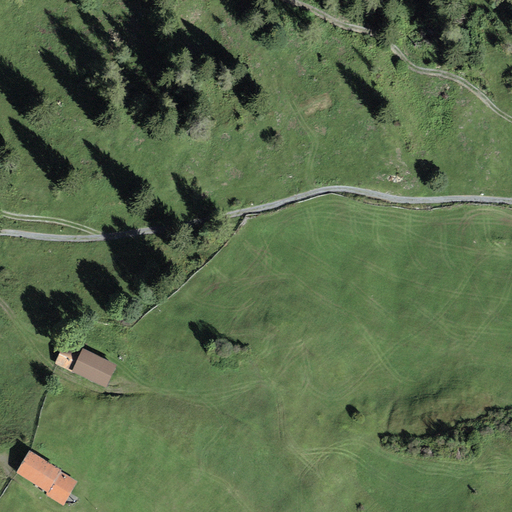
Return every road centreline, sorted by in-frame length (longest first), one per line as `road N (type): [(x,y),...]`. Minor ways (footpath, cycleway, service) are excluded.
road 1 (track): [(0,235),(95,238),(335,188),(396,199),(511,201)]
road 2 (track): [(511,120),(453,75),(411,66),(386,40),(290,0)]
